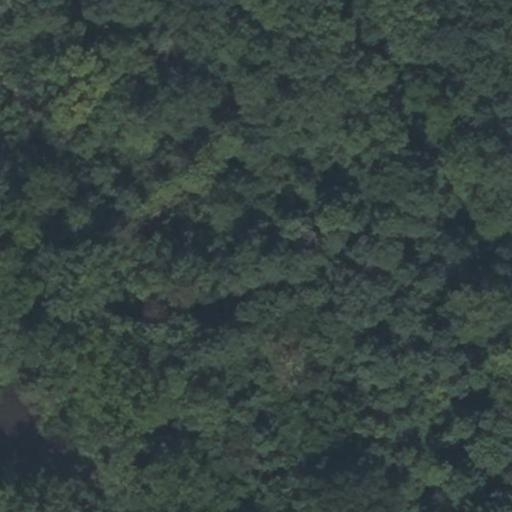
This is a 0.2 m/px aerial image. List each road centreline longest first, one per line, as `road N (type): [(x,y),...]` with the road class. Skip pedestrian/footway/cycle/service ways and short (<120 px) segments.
road 1 (track): [(0,64),(261,511)]
road 2 (track): [(511,316),(345,0)]
